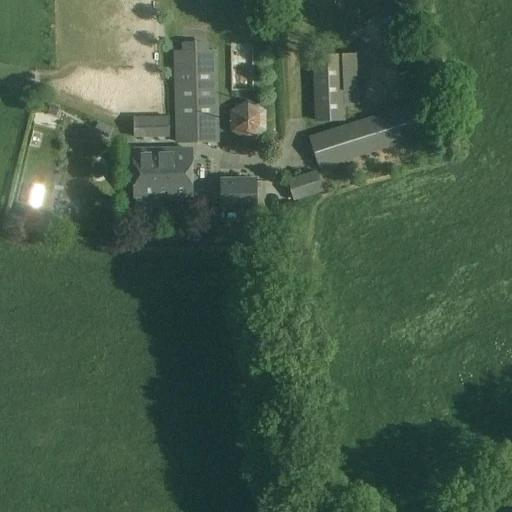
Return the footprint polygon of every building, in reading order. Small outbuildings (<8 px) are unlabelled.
[(231,46),(231,86),(249,86),(249,46),(231,46)] [(219,51),(175,52),(176,147),(193,147),(193,144),(220,144),(219,51)] [(313,56),(315,123),(346,122),(343,55),(313,56)] [(319,170),(447,131),(436,97),(309,137),(319,170)] [(231,115),(232,138),(242,138),(241,114),(231,115)] [(134,139),(168,139),(168,121),(134,120),(134,139)] [(163,154),(154,154),(154,148),(154,144),(134,145),(135,192),(136,192),(137,212),(164,212),(164,202),(164,192),(163,154)] [(154,154),(163,154),(164,192),(164,202),(194,201),(193,147),(176,147),(154,148),(154,154)] [(324,190),(317,171),(287,181),(293,200),(324,190)] [(256,181),(222,182),(222,211),(257,210),(256,181)]
